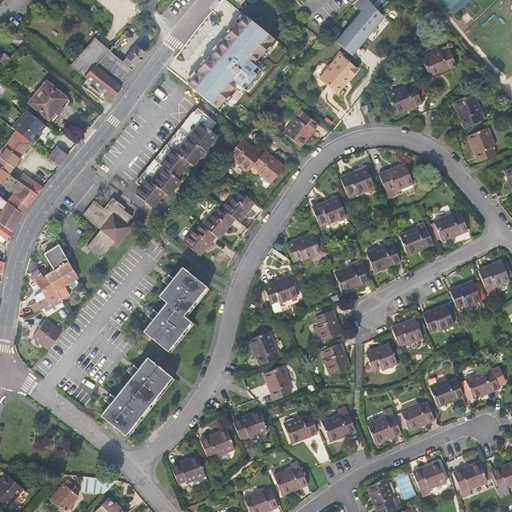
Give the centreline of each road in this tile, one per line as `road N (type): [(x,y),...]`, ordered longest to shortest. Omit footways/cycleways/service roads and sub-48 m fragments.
road 1 (residential): [(129,468),(196,400),(252,251),(311,166),(337,144),(370,136),(414,141),(459,177),(501,235)]
road 2 (residential): [(208,0),(31,224),(14,271),(0,374)]
road 3 (residential): [(0,374),(27,382),(129,468)]
road 4 (residential): [(366,318),(384,295),(501,235)]
road 5 (residential): [(483,430),(463,430),(338,487)]
